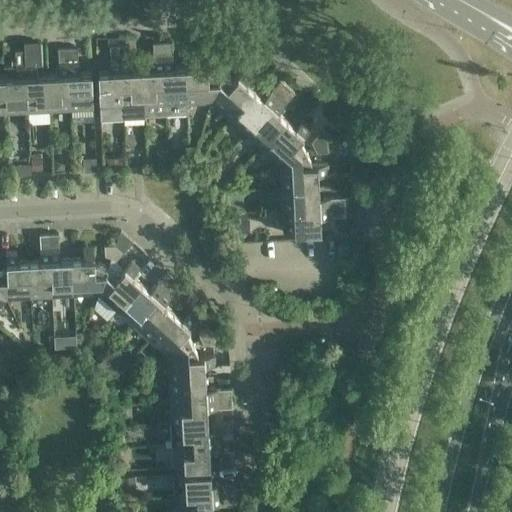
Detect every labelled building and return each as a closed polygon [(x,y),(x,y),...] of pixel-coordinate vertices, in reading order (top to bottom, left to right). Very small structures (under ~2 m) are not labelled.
[(187,102),(184,66),(173,66),(172,41),(162,42),(166,113),(187,112),(187,102)] [(166,113),(162,42),(152,43),(153,67),(142,68),(144,114),(166,113)] [(144,114),(142,68),(130,69),(128,43),(119,44),(122,118),(144,116),(144,114)] [(122,118),(119,44),(109,45),(110,70),(98,71),(100,119),(122,118)] [(59,72),(47,73),(49,109),(71,108),(68,47),(58,47),(59,72)] [(77,47),(68,47),(71,108),(94,107),(92,70),(78,71),(77,47)] [(16,75),(4,75),(6,112),(28,111),(24,49),(15,50),(16,75)] [(34,49),(24,49),(28,111),(49,109),(47,73),(35,74),(34,49)] [(224,65),(228,53),(218,53),(218,63),(224,65)] [(230,67),(236,60),(228,53),(224,65),(230,67)] [(197,65),(184,66),(187,102),(211,101),(221,74),(208,70),(207,54),(196,55),(197,65)] [(234,79),(221,74),(211,101),(230,118),(255,90),(246,83),(253,75),(244,67),(234,79)] [(255,90),(230,118),(246,132),(287,86),(280,80),(263,98),(255,90)] [(287,86),(246,132),(262,146),(287,119),(278,111),(295,92),(287,86)] [(287,119),(262,146),(280,162),(306,150),(300,138),(310,127),(302,119),(295,127),(287,119)] [(314,146),(327,141),(318,133),(312,141),(314,146)] [(162,141),(158,142),(155,145),(155,149),(158,152),(162,153),(165,151),(167,147),(165,143),(162,141)] [(317,152),(327,151),(327,141),(314,146),(317,152)] [(129,148),(130,163),(141,162),(140,147),(129,148)] [(306,150),(280,162),(280,163),(281,188),(318,186),(318,174),(328,173),(327,163),(312,163),(306,150)] [(103,169),(112,168),(111,156),(102,157),(103,169)] [(318,186),(281,188),(282,209),(345,205),(344,196),(319,197),(318,186)] [(345,205),(282,209),(284,231),(320,229),(320,217),(345,216),(345,205)] [(49,233),(39,234),(40,259),(29,259),(31,296),(52,295),(49,233)] [(59,258),(58,233),(49,233),(52,295),(74,294),(72,257),(59,258)] [(110,257),(115,244),(104,244),(104,255),(110,257)] [(116,259),(123,251),(115,244),(110,257),(116,259)] [(83,256),(72,257),(74,294),(97,293),(98,293),(107,266),(94,261),(93,245),(82,246),(83,256)] [(6,266),(0,269),(0,285),(6,298),(31,296),(29,259),(17,260),(16,250),(5,250),(6,266)] [(121,271),(107,266),(98,293),(116,309),(141,282),(133,274),(140,266),(131,259),(121,271)] [(141,282),(116,309),(133,324),(174,277),(167,271),(150,290),(141,282)] [(174,277),(133,324),(149,338),(173,311),(164,303),(181,284),(174,277)] [(173,311),(149,338),(167,355),(193,342),(187,330),(197,318),(189,311),(182,319),(173,311)] [(201,338),(213,332),(205,324),(198,332),(201,338)] [(203,343),(214,343),(213,332),(201,338),(203,343)] [(193,342),(167,355),(168,379),(205,377),(204,365),(215,364),(214,354),(199,354),(193,342)] [(205,377),(168,379),(170,400),(231,397),(231,388),(205,389),(205,377)] [(231,397),(170,400),(171,422),(207,420),(207,408),(232,407),(231,397)] [(207,420),(171,422),(172,443),(234,440),(233,431),(208,432),(207,420)] [(234,440),(172,443),(173,466),(210,464),(209,451),(234,450),(234,440)] [(210,470),(173,472),(175,495),(236,492),(236,482),(211,483),(210,470)] [(236,492),(175,495),(175,511),(212,511),(212,502),(237,501),(236,492)]
